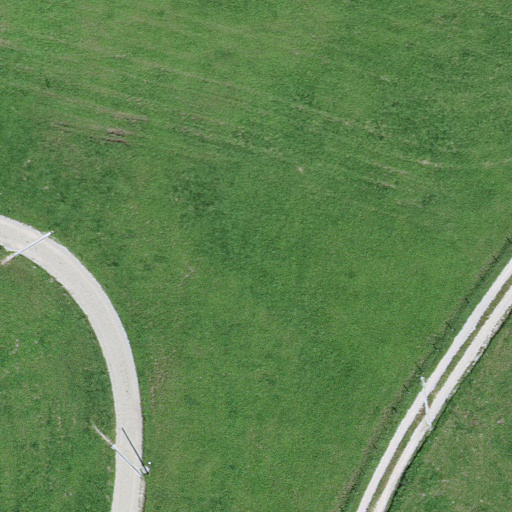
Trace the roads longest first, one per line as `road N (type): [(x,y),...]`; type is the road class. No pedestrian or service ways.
road 1 (track): [(0,230),(50,259),(96,300),(111,328),(129,425),(125,511)]
road 2 (track): [(374,511),(423,415),(511,283)]
